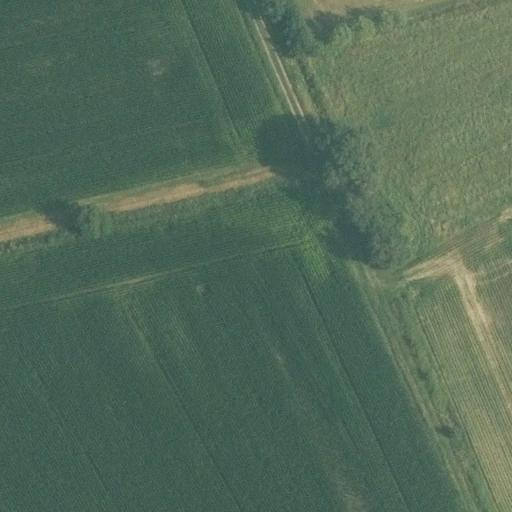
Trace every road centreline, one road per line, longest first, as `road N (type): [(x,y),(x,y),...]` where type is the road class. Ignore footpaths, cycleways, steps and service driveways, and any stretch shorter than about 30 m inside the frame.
road 1 (track): [(482,511),(260,0)]
road 2 (track): [(0,232),(323,158)]
